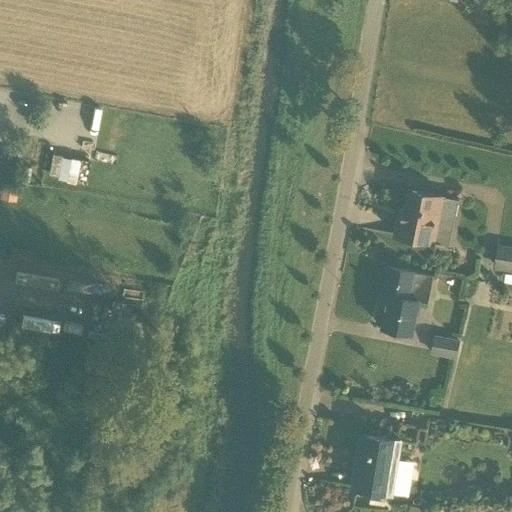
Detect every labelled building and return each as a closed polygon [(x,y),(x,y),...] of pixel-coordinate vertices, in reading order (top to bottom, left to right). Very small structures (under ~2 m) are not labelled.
[(3,180),(0,193),(17,196),(19,183),(3,180)] [(442,195),(410,189),(406,209),(400,208),(395,234),(433,242),(438,214),(455,218),(459,199),(442,195)] [(511,245),(498,243),(494,268),(511,270),(511,245)] [(434,276),(389,266),(384,294),(389,295),(382,327),(412,333),(418,300),(429,302),(434,276)] [(378,338),(409,344),(410,334),(380,328),(378,338)] [(435,335),(431,353),(457,358),(461,340),(435,335)] [(399,440),(366,435),(361,469),(356,468),(353,487),(391,491),(399,440)]
